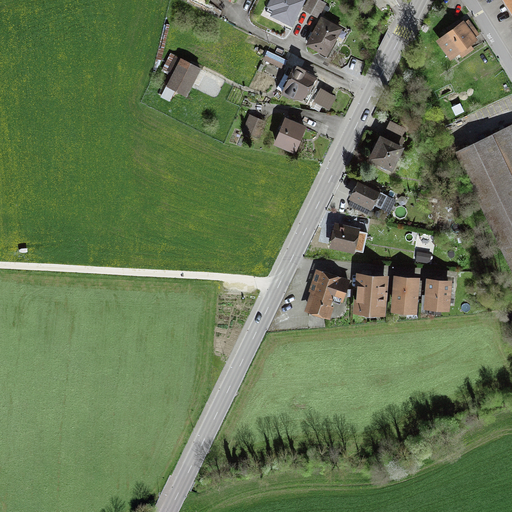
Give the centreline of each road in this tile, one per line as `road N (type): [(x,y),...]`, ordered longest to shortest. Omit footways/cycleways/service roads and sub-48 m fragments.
road 1 (primary): [(418,0),(168,511)]
road 2 (track): [(0,265),(278,283)]
